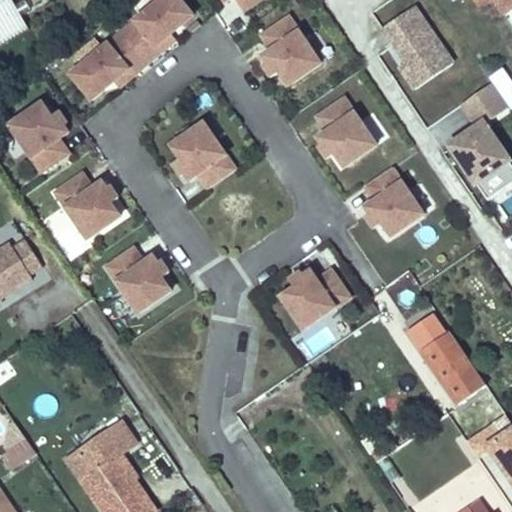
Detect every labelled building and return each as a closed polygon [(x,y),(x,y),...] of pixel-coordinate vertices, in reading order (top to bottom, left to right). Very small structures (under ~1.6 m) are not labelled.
[(13,0),(0,0),(0,46),(30,29),(13,0)] [(161,0),(123,33),(72,75),(93,100),(104,91),(102,87),(112,79),(115,82),(144,58),(173,34),(170,30),(181,21),(183,25),(195,15),(181,0),(161,0)] [(238,0),(246,10),(260,0),(225,0),(227,2),(230,0),(238,0)] [(488,0),(494,0),(499,8),(504,14),(511,8),(511,0),(474,0),(479,6),(488,0)] [(410,87),(449,62),(411,4),(378,26),(401,59),(407,68),(401,72),(410,87)] [(289,86),(322,64),(290,17),(263,35),(273,50),(263,56),(276,75),(280,72),(289,86)] [(173,34),(183,25),(181,21),(170,30),(173,34)] [(149,63),(177,40),(173,34),(144,58),(149,63)] [(149,63),(144,58),(115,82),(120,88),(149,63)] [(407,68),(401,59),(395,63),(401,72),(407,68)] [(104,91),(115,82),(112,79),(102,87),(104,91)] [(509,158),(484,121),(508,106),(490,80),(461,100),(478,124),(451,143),(476,180),(509,158)] [(345,168),(378,145),(346,98),(318,117),(328,132),(319,138),(332,157),(336,154),(345,168)] [(38,107),(11,125),(43,172),(75,150),(66,136),(70,133),(57,115),(48,121),(38,107)] [(210,189),(237,170),(205,123),(173,146),(182,159),(178,162),(191,180),(200,175),(210,189)] [(511,179),(511,162),(509,158),(476,180),(487,197),(511,179)] [(392,236),(425,214),(393,168),(366,186),(376,201),(366,207),(379,226),(383,223),(392,236)] [(84,174),(57,193),(89,239),(121,217),(112,203),(116,200),(103,182),(94,188),(84,174)] [(357,214),(371,201),(360,189),(345,202),(357,214)] [(0,299),(1,301),(2,301),(34,281),(31,277),(44,269),(27,242),(14,249),(11,244),(0,251),(0,299)] [(135,248),(107,267),(140,314),(172,291),(163,278),(167,275),(155,256),(145,262),(135,248)] [(283,297),(305,330),(352,297),(333,270),(318,280),(312,271),(293,284),(296,288),(283,297)] [(446,335),(432,315),(425,320),(439,340),(446,335)] [(488,386),(451,332),(446,335),(439,340),(425,320),(409,331),(424,352),(460,405),(488,386)] [(505,418),(497,405),(485,412),(494,426),(505,418)] [(8,452),(27,439),(15,422),(9,426),(5,448),(8,452)] [(123,423),(81,452),(96,474),(84,482),(104,511),(154,511),(157,511),(132,474),(134,473),(122,455),(138,444),(123,423)] [(511,430),(488,446),(511,482),(511,430)] [(8,452),(1,457),(11,470),(36,452),(27,439),(8,452)] [(81,452),(69,460),(84,482),(96,474),(81,452)] [(0,511),(14,511),(0,491),(0,511)]
